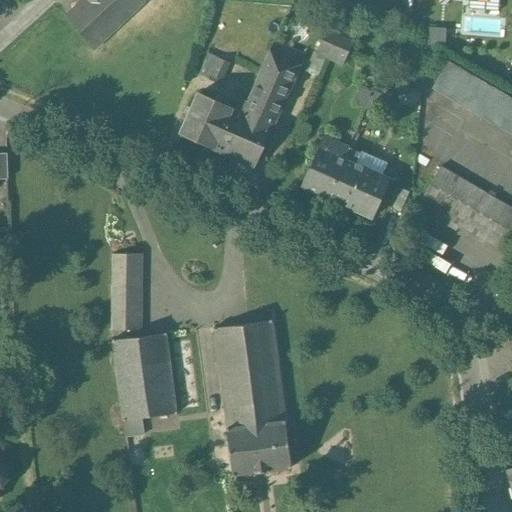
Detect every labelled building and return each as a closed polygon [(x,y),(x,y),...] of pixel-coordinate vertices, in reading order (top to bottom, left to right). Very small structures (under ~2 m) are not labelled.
[(87,0),(68,18),(96,47),(145,0),(87,0)] [(341,33),(327,26),(316,53),(325,56),(331,43),(336,45),(341,33)] [(341,33),(336,45),(331,43),(325,56),(343,64),(354,38),(341,33)] [(302,54),(276,43),(250,102),(250,103),(229,152),(255,164),(302,54)] [(218,58),(208,53),(199,74),(209,79),(210,76),(218,58)] [(230,63),(218,58),(210,76),(222,81),(230,63)] [(511,97),(448,61),(432,87),(511,133),(511,97)] [(372,90),(362,86),(357,100),(367,104),(372,90)] [(241,112),(199,95),(183,132),(229,152),(250,103),(250,102),(246,100),(241,112)] [(355,150),(332,140),(334,136),(328,133),(326,138),(324,137),(302,185),(373,218),(390,179),(355,163),(357,158),(352,156),(355,150)] [(7,153),(0,152),(0,178),(8,179),(7,153)] [(511,244),(511,207),(441,166),(420,201),(507,253),(511,244)] [(141,254),(113,253),(113,286),(141,286),(141,254)] [(141,286),(113,286),(113,330),(141,330),(141,286)] [(272,321),(214,329),(227,429),(285,421),(272,321)] [(166,333),(113,340),(124,421),(143,418),(177,413),(166,333)] [(143,418),(124,421),(126,437),(145,434),(143,418)] [(227,429),(225,429),(232,476),(291,468),(285,421),(227,429)] [(0,485),(0,486),(4,489),(6,487),(3,485),(9,479),(12,480),(13,477),(10,476),(9,469),(12,468),(11,466),(8,466),(2,461),(3,459),(0,458),(0,485)]
